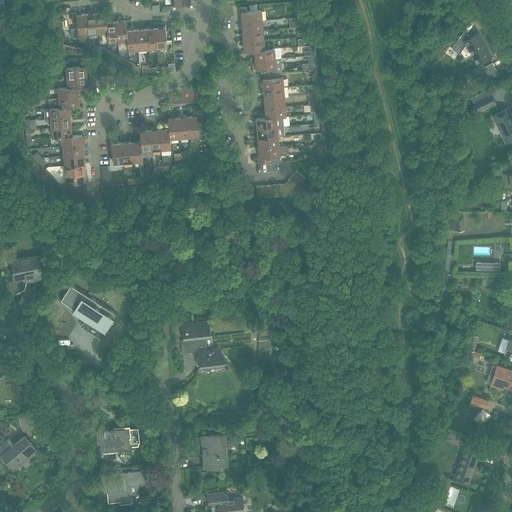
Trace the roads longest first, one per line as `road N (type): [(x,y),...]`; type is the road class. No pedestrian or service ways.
road 1 (residential): [(284,173),(245,164),(230,121),(232,42),(202,32)]
road 2 (residential): [(40,511),(64,495),(77,469),(74,393)]
road 3 (residential): [(177,511),(162,392)]
